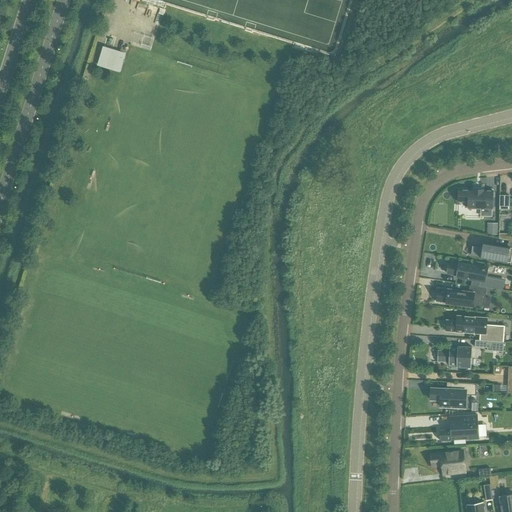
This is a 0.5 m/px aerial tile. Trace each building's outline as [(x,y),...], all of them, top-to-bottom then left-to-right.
[(103,48),(98,65),(119,71),(125,54),(103,48)] [(459,190),(458,202),(468,202),(468,209),(480,209),(492,209),(493,191),(484,191),(472,190),(472,191),(459,190)] [(510,196),(499,196),(499,211),(510,211),(510,196)] [(488,225),(488,234),(497,235),(497,225),(488,225)] [(511,241),(508,241),(507,248),(484,244),(483,248),(473,246),(471,256),(481,257),(481,258),(510,263),(511,254),(511,241)] [(458,265),(448,264),(447,273),(456,275),(456,277),(480,281),(479,287),(502,291),(504,280),(487,277),(488,269),(458,264),(458,265)] [(446,303),(472,307),(473,306),(481,307),(482,298),(485,299),(486,288),(470,286),(469,293),(448,290),(448,291),(438,290),(436,301),(446,302),(446,303)] [(479,340),(503,342),(504,326),(487,325),(487,319),(457,317),(457,322),(447,321),(446,331),(480,333),(479,340)] [(475,347),(487,348),(487,351),(503,352),(504,342),(503,342),(479,340),(475,340),(475,347)] [(449,365),(449,366),(457,366),(457,368),(471,368),(472,347),(458,346),(458,348),(449,348),(450,348),(450,351),(438,350),(438,362),(449,363),(449,365)] [(431,389),(431,400),(441,400),(440,407),(465,408),(466,395),(476,396),(476,384),(452,383),(451,390),(431,389)] [(442,432),(442,440),(440,440),(440,441),(479,439),(477,415),(449,416),(449,417),(451,417),(452,427),(450,427),(450,430),(439,430),(439,432),(442,432)] [(453,452),(451,452),(430,455),(432,467),(442,466),(443,475),(465,472),(463,451),(453,452)] [(490,468),(478,470),(479,478),(491,476),(490,468)] [(489,477),(490,484),(491,489),(499,488),(497,476),(489,477)] [(491,489),(490,484),(483,485),(485,499),(492,498),(491,489)] [(511,511),(511,494),(499,496),(501,511),(511,511)] [(466,505),(467,511),(484,511),(483,503),(483,504),(467,506),(467,505),(466,505)]
